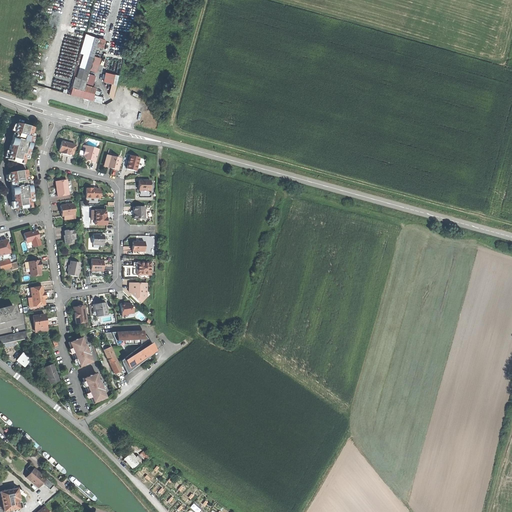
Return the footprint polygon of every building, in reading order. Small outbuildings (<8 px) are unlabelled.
[(75,76),(72,85),(84,89),(86,83),(98,36),(86,33),(81,51),(83,52),(77,76),(75,76)] [(106,70),(104,80),(117,83),(119,74),(106,70)] [(86,83),(84,89),(95,92),(96,86),(86,83)] [(83,96),(93,99),(94,93),(95,92),(84,89),(72,85),(70,93),(83,96)] [(103,96),(94,93),(93,99),(101,101),(103,96)] [(7,161),(24,165),(26,159),(29,160),(35,135),(33,134),(34,129),(17,124),(7,161)] [(59,151),(75,156),(79,144),(63,140),(59,151)] [(97,162),(101,148),(88,144),(84,159),(97,162)] [(118,170),(121,159),(107,155),(104,166),(118,170)] [(136,171),(140,158),(130,156),(127,169),(136,171)] [(16,211),(33,208),(32,202),(35,201),(31,176),(28,176),(27,171),(10,173),(16,211)] [(69,179),(56,180),(58,196),(70,195),(69,179)] [(139,181),(139,190),(150,190),(150,181),(148,181),(144,181),(139,181)] [(86,188),(86,198),(100,198),(100,189),(93,189),(93,188),(86,188)] [(73,204),(60,206),(62,216),(74,214),(73,204)] [(144,207),(133,207),(133,219),(144,219),(144,207)] [(106,210),(91,210),(91,225),(106,225),(106,218),(106,210)] [(66,230),(64,231),(65,240),(64,240),(65,244),(69,244),(71,242),(72,241),(73,239),(75,239),(74,229),(69,230),(70,231),(67,231),(66,230)] [(23,234),(26,242),(32,240),(34,247),(40,245),(37,235),(38,235),(37,231),(32,232),(31,232),(23,234)] [(103,235),(93,235),(92,244),(99,244),(99,247),(103,247),(103,235)] [(0,262),(9,260),(11,259),(6,240),(0,241),(0,262)] [(144,242),(132,242),(132,251),(144,251),(144,242)] [(10,264),(9,260),(0,262),(0,269),(0,271),(11,268),(10,264)] [(39,260),(28,262),(30,275),(41,274),(40,266),(41,266),(40,261),(39,261),(39,260)] [(91,260),(91,271),(102,271),(103,261),(99,261),(99,260),(91,260)] [(77,277),(79,263),(70,262),(70,266),(68,266),(67,270),(69,271),(68,275),(77,277)] [(150,275),(151,262),(137,262),(136,275),(150,275)] [(146,283),(129,283),(129,290),(130,290),(130,293),(140,303),(146,297),(141,293),(141,290),(146,290),(146,283)] [(29,307),(48,305),(46,285),(32,287),(33,297),(28,298),(29,307)] [(104,303),(92,305),(93,311),(96,310),(97,317),(107,315),(106,308),(107,307),(107,306),(105,305),(104,303)] [(125,303),(120,304),(122,317),(127,316),(127,314),(133,313),(132,306),(131,307),(131,305),(129,304),(125,304),(125,303)] [(0,321),(16,318),(13,306),(0,309),(0,321)] [(79,307),(73,308),(75,324),(87,322),(85,307),(79,308),(79,307)] [(34,315),(35,332),(50,331),(49,313),(34,315)] [(141,331),(104,333),(107,340),(114,339),(117,345),(134,345),(138,342),(137,342),(145,336),(141,331)] [(26,332),(8,336),(9,343),(28,339),(26,332)] [(0,344),(2,344),(9,343),(8,336),(0,337),(0,344)] [(75,359),(78,368),(91,362),(89,356),(89,355),(85,344),(84,344),(81,337),(68,343),(73,355),(71,355),(72,357),(73,359),(75,359)] [(101,345),(116,378),(123,375),(110,347),(111,347),(108,342),(101,345)] [(143,344),(121,361),(123,366),(124,366),(128,370),(132,366),(134,369),(138,366),(136,363),(140,361),(141,363),(145,359),(144,357),(148,354),(149,356),(151,355),(143,344)] [(32,362),(22,354),(16,361),(18,362),(23,366),(26,369),(32,362)] [(52,364),(44,368),(50,385),(54,383),(59,381),(52,364)] [(88,392),(93,404),(106,398),(103,392),(104,391),(99,380),(98,380),(95,373),(82,379),(86,388),(85,389),(85,390),(86,392),(88,392)] [(128,464),(132,469),(143,459),(139,454),(136,457),(132,452),(124,459),(127,462),(126,463),(128,465),(128,464)] [(45,486),(49,490),(54,485),(31,465),(26,469),(30,472),(42,483),(45,486)] [(38,488),(42,483),(30,472),(26,477),(38,488)] [(13,487),(11,489),(11,490),(15,489),(16,495),(17,499),(20,499),(18,494),(23,493),(22,490),(20,490),(13,487)] [(11,489),(0,491),(0,493),(2,502),(4,511),(19,508),(17,499),(16,495),(13,495),(11,490),(11,489)]
